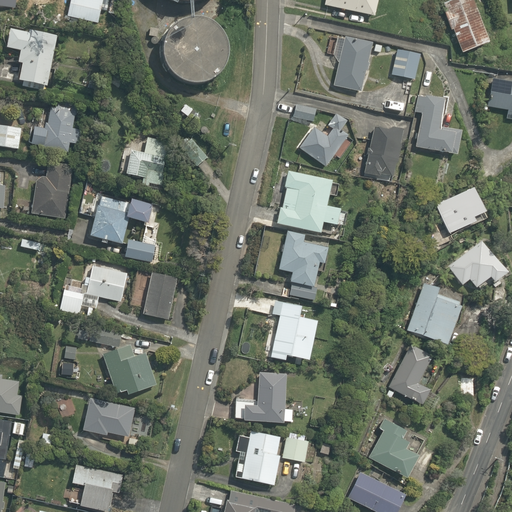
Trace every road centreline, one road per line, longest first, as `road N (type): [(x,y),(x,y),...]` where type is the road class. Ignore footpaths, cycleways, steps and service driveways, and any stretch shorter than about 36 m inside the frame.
road 1 (residential): [(267,0),(257,130),(172,511)]
road 2 (unknown): [(267,15),(418,45),(436,58),(470,142),(491,159),(506,153)]
road 3 (residential): [(458,511),(511,376)]
